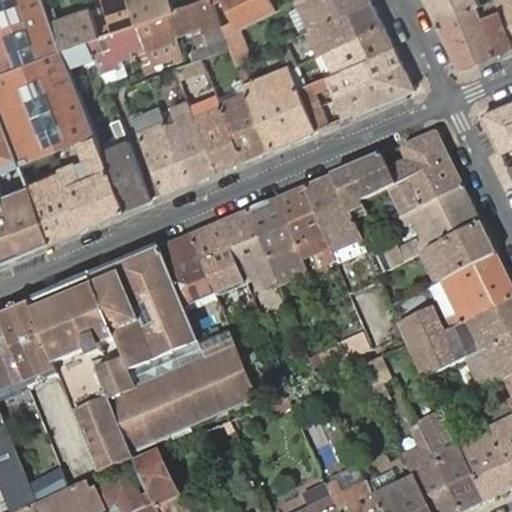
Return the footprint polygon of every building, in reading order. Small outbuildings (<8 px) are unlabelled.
[(0,0),(0,107),(22,162),(80,141),(97,134),(69,66),(62,50),(48,10),(44,0),(0,0)] [(101,36),(89,40),(96,57),(102,73),(106,82),(120,77),(117,68),(121,66),(119,59),(132,55),(130,51),(139,48),(144,62),(151,59),(174,49),(179,63),(186,60),(177,35),(195,28),(202,48),(192,52),(195,62),(204,59),(231,49),(230,45),(227,37),(223,29),(212,1),(211,0),(202,0),(187,6),(176,10),(168,13),(138,24),(137,24),(101,36)] [(129,0),(107,0),(116,24),(99,30),(101,36),(137,24),(138,24),(129,0)] [(129,0),(138,24),(168,13),(176,10),(174,2),(172,0),(129,0)] [(223,0),(234,23),(238,32),(241,30),(275,13),(272,6),(269,0),(223,0)] [(373,0),(372,0),(301,0),(299,2),(313,30),(314,29),(373,0)] [(385,25),(373,0),(314,29),(317,35),(306,40),(313,53),(323,48),(326,54),(385,25)] [(428,0),(440,25),(479,7),(477,2),(476,0),(428,0)] [(495,0),(479,7),(440,25),(463,70),(511,48),(511,34),(498,0),(495,0)] [(511,0),(498,0),(511,34),(511,0)] [(282,1),(272,6),(275,13),(285,8),(282,1)] [(48,10),(62,50),(89,40),(101,36),(99,30),(91,10),(59,21),(54,8),(48,10)] [(234,23),(223,29),(227,37),(238,32),(234,23)] [(397,49),(385,25),(326,54),(336,74),(397,49)] [(230,45),(231,49),(238,66),(253,59),(241,30),(238,32),(227,37),(230,45)] [(62,50),(69,66),(96,57),(89,40),(62,50)] [(298,67),(287,43),(281,45),(290,66),(292,70),(298,67)] [(417,89),(397,49),(336,74),(308,86),(300,89),(303,97),(331,85),(345,119),(417,89)] [(249,92),(273,149),(317,131),(307,105),(303,97),(300,89),(292,70),(290,66),(279,71),(284,82),(261,92),(256,80),(251,82),(246,84),(249,92)] [(308,86),(299,67),(298,67),(292,70),(300,89),(308,86)] [(240,71),(246,84),(251,82),(245,68),(240,71)] [(222,103),(246,160),(273,149),(249,92),(222,103)] [(192,107),(219,171),(246,160),(222,103),(219,96),(192,107)] [(307,105),(317,131),(330,125),(320,100),(307,105)] [(192,183),(219,171),(192,107),(190,102),(172,110),(177,122),(172,124),(168,125),(192,183)] [(485,116),(511,167),(511,166),(511,102),(486,113),(485,116)] [(0,263),(53,241),(29,181),(22,162),(0,107),(0,263)] [(165,194),(192,183),(168,125),(166,121),(163,113),(161,108),(134,120),(139,132),(157,174),(165,194)] [(166,121),(168,125),(172,124),(167,112),(163,113),(166,121)] [(104,152),(127,210),(154,199),(146,178),(121,119),(112,123),(118,136),(100,143),(103,150),(104,152)] [(395,168),(390,170),(398,187),(452,160),(439,134),(437,133),(404,148),(410,162),(395,168)] [(22,162),(29,181),(62,168),(86,157),(80,142),(97,135),(97,134),(80,141),(22,162)] [(100,143),(97,135),(80,142),(86,157),(103,150),(100,143)] [(65,175),(85,228),(127,210),(104,152),(103,150),(86,157),(94,178),(78,185),(73,172),(65,175)] [(384,156),(335,177),(355,220),(369,214),(365,204),(392,190),(398,187),(390,170),(386,161),(384,156)] [(398,187),(392,190),(404,217),(465,188),(452,160),(398,187)] [(29,181),(53,241),(85,228),(65,175),(62,168),(29,181)] [(154,199),(165,194),(157,174),(146,178),(154,199)] [(335,177),(308,188),(334,253),(364,240),(355,220),(335,177)] [(308,188),(281,199),(305,261),(319,255),(326,252),(329,257),(332,264),(338,262),(334,253),(308,188)] [(386,252),(394,271),(423,256),(484,225),(465,188),(404,217),(400,219),(405,228),(416,223),(426,242),(421,245),(420,243),(401,252),(398,246),(386,252)] [(281,199),(252,211),(276,273),(290,267),(296,264),(305,261),(281,199)] [(252,211),(223,223),(249,284),(276,273),(252,211)] [(223,223),(194,235),(218,295),(219,297),(241,288),(245,298),(253,295),(249,284),(223,223)] [(437,286),(499,256),(484,225),(423,256),(437,286)] [(194,235),(162,249),(187,308),(218,295),(194,235)] [(127,263),(33,303),(57,361),(63,377),(104,477),(137,462),(140,461),(140,460),(138,455),(174,439),(176,443),(196,435),(195,431),(263,402),(234,336),(205,348),(187,308),(162,249),(127,263)] [(371,257),(380,277),(394,271),(386,252),(385,251),(371,257)] [(427,291),(444,325),(449,334),(511,302),(511,281),(499,256),(437,286),(427,291)] [(405,316),(429,308),(425,296),(401,304),(405,316)] [(411,346),(427,380),(485,351),(511,338),(511,302),(449,334),(444,325),(437,329),(429,312),(410,322),(402,326),(406,335),(409,341),(411,346)] [(33,303),(2,316),(26,374),(30,384),(32,390),(63,377),(57,361),(33,303)] [(2,316),(0,316),(0,396),(11,391),(16,389),(30,384),(26,374),(2,316)] [(511,338),(485,351),(488,357),(481,361),(492,384),(500,380),(501,383),(511,378),(511,377),(511,338)] [(342,349),(347,363),(356,359),(350,346),(342,349)] [(341,348),(311,361),(317,376),(347,363),(342,349),(341,348)] [(376,355),(359,362),(362,367),(374,391),(384,386),(394,381),(381,353),(376,355)] [(384,386),(374,391),(380,405),(391,400),(384,386)] [(421,426),(424,432),(462,511),(469,511),(489,503),(462,450),(457,440),(444,415),(421,426)] [(511,472),(511,422),(510,421),(500,426),(500,433),(494,435),(511,472)] [(0,489),(4,488),(13,511),(27,511),(41,506),(36,493),(8,426),(0,429),(0,489)] [(462,511),(424,432),(421,426),(412,430),(418,443),(419,443),(422,447),(405,456),(414,473),(433,511),(462,511)] [(493,435),(489,426),(483,429),(487,438),(493,435)] [(487,438),(462,450),(489,503),(511,491),(511,472),(494,435),(493,435),(487,438)] [(163,455),(138,465),(158,505),(160,509),(183,498),(163,455)] [(363,471),(330,486),(330,488),(336,501),(344,497),(370,485),(363,471)] [(372,488),(377,500),(412,484),(409,476),(407,471),(372,488)] [(383,511),(433,511),(414,473),(409,476),(412,484),(377,500),(383,511)] [(122,502),(127,511),(161,511),(160,509),(158,505),(155,507),(149,510),(143,498),(132,475),(100,491),(96,483),(74,492),(41,506),(27,511),(109,511),(107,509),(122,502)] [(68,478),(36,493),(41,506),(74,492),(68,478)] [(336,501),(341,511),(383,511),(377,500),(372,488),(370,485),(344,497),(336,501)] [(150,495),(143,498),(149,510),(155,507),(150,495)] [(194,511),(189,500),(169,509),(170,511),(194,511)] [(341,511),(336,501),(332,504),(331,502),(313,510),(314,511),(341,511)]
